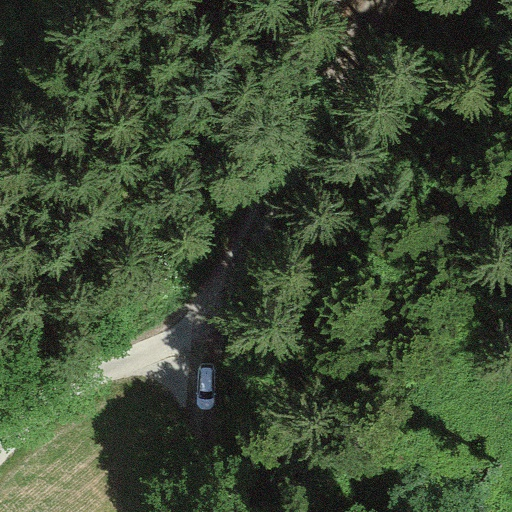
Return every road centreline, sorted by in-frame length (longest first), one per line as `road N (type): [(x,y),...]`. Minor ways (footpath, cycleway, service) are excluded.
road 1 (track): [(376,0),(267,163),(201,356),(219,511)]
road 2 (track): [(0,451),(73,383),(157,355),(201,356)]
